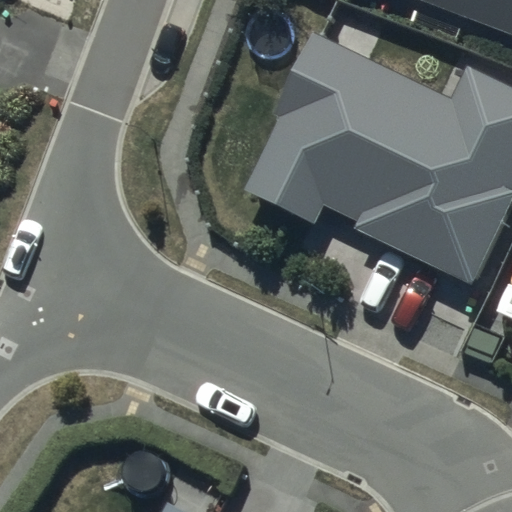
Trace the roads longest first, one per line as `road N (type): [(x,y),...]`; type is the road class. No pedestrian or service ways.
road 1 (residential): [(502,511),(436,453),(380,422),(40,279)]
road 2 (residential): [(141,0),(40,279)]
